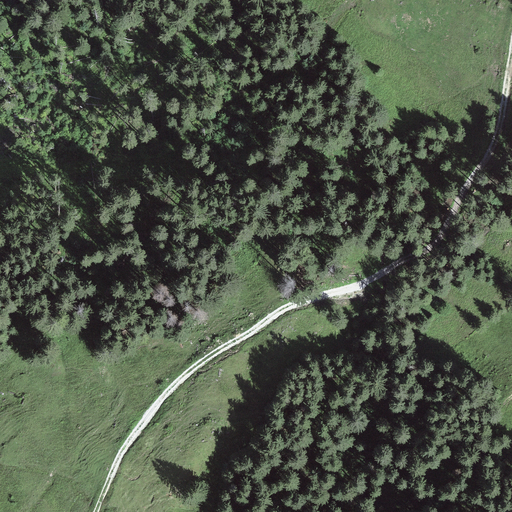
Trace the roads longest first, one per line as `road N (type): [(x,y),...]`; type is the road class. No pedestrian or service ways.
road 1 (track): [(511,49),(492,145),(435,240),(360,285),(289,305),(183,375),(122,449),(95,511)]
road 2 (track): [(0,167),(161,162),(243,93),(318,48),(352,0)]
